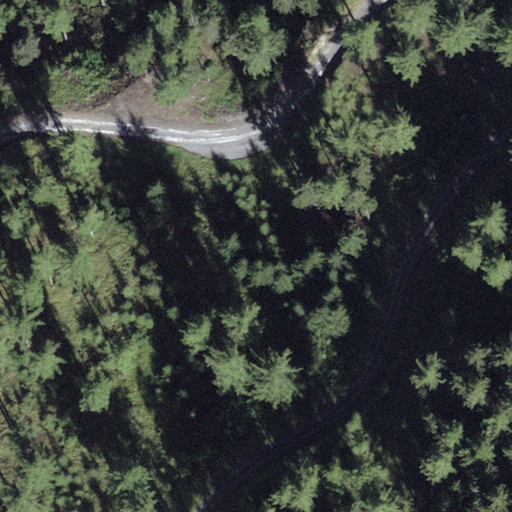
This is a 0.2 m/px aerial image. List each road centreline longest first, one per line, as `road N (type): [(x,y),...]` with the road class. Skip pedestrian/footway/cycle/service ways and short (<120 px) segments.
road 1 (track): [(201,511),(229,479),(342,403),(367,374),(414,244),(511,122)]
road 2 (track): [(374,0),(277,120),(222,142),(49,116),(0,132)]
